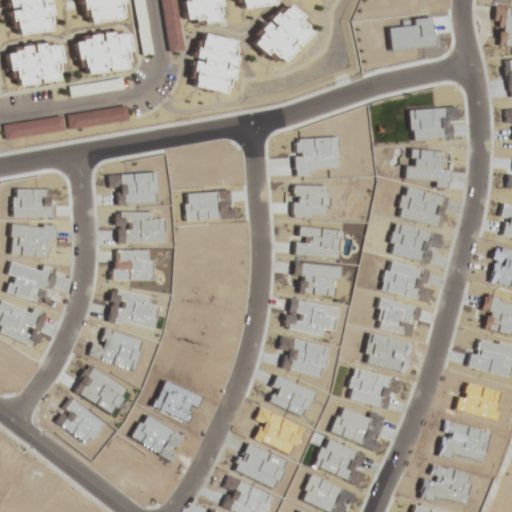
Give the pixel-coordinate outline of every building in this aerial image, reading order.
[(6,0),(10,35),(51,31),(47,0),(6,0)] [(78,0),(82,24),(124,19),(121,0),(78,0)] [(133,0),(140,56),(151,55),(144,0),(133,0)] [(160,0),(167,52),(181,50),(175,0),(160,0)] [(219,0),(179,0),(183,26),(222,21),(219,0)] [(232,0),(234,9),(276,4),(275,0),(232,0)] [(311,30),(284,3),(247,40),(274,67),(311,30)] [(428,23),(381,27),(386,61),(434,58),(428,23)] [(73,37),(78,75),(131,68),(126,30),(73,37)] [(237,41),(197,33),(186,87),(227,94),(237,41)] [(56,42),(5,48),(10,86),(60,80),(56,42)] [(122,89),(121,79),(68,86),(69,97),(122,89)] [(65,115),(66,129),(126,122),(124,108),(65,115)] [(440,116),(404,118),(409,150),(444,148),(440,116)] [(62,132),(61,118),(1,124),(2,138),(62,132)] [(404,161),(400,188),(444,196),(446,165),(404,161)] [(446,210),(402,196),(398,222),(440,236),(446,210)]
